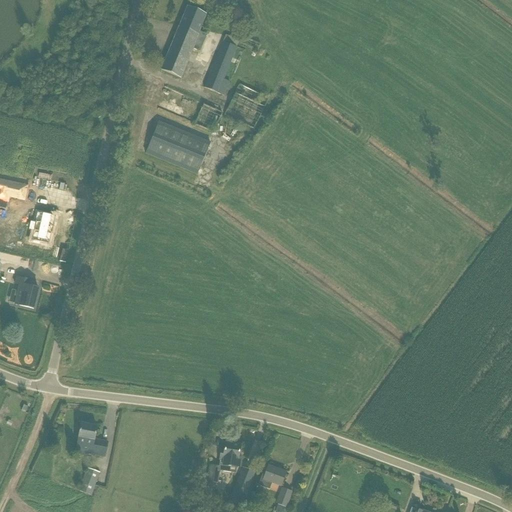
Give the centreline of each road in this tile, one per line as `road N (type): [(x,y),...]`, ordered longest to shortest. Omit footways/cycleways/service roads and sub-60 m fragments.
road 1 (unclassified): [(511,510),(272,419),(49,391)]
road 2 (unclassified): [(49,391),(142,0)]
road 3 (track): [(0,508),(49,391)]
